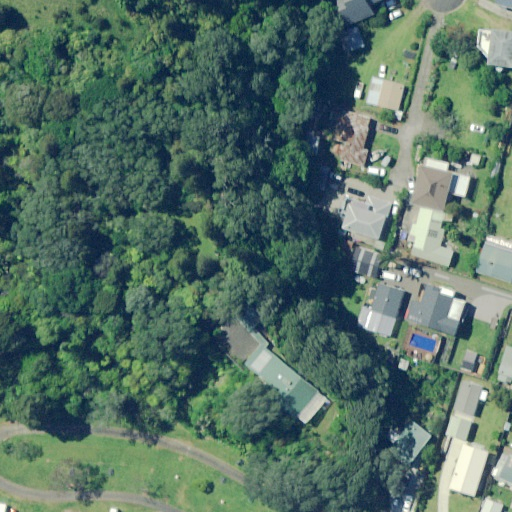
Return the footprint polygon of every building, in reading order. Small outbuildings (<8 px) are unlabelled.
[(330,0),(343,30),(375,17),(372,8),(384,3),(383,0),(330,0)] [(511,8),(511,0),(498,0),(498,5),(511,8)] [(358,29),(338,37),(345,55),(365,47),(358,29)] [(480,47),(494,65),(511,67),(511,33),(482,29),(480,47)] [(406,87),(373,77),(365,101),(399,111),(406,87)] [(367,150),(377,118),(337,106),(327,137),(338,140),(334,151),(343,154),(341,161),(367,168),(372,152),(367,150)] [(423,206),(447,214),(454,194),(468,198),(474,180),(428,164),(415,203),(423,206)] [(393,204),(369,196),(366,205),(345,199),(340,216),(350,219),(347,229),(382,240),(393,204)] [(447,214),(423,206),(417,224),(413,223),(410,234),(417,236),(409,261),(426,267),(429,260),(448,266),(453,252),(440,248),(446,231),(442,230),(447,214)] [(354,243),(343,240),(340,249),(351,252),(354,243)] [(511,282),(511,251),(488,243),(478,272),(511,284),(511,282)] [(350,270),(377,278),(383,254),(356,247),(350,270)] [(408,276),(385,269),(383,277),(405,285),(408,276)] [(406,292),(381,283),(372,310),(397,319),(406,292)] [(457,293),(431,284),(424,303),(416,300),(409,319),(458,337),(464,322),(461,321),(467,303),(455,299),(457,293)] [(319,386),(261,342),(246,362),(287,393),(281,401),(298,414),(319,386)] [(511,347),(510,346),(497,379),(511,384),(511,347)] [(490,392),(464,384),(457,410),(476,416),(481,399),(487,401),(490,392)] [(475,421),(455,414),(448,435),(469,441),(475,421)] [(433,435),(410,421),(395,445),(418,460),(433,435)] [(452,441),(448,454),(461,458),(455,475),(451,489),(477,497),(491,452),(452,441)] [(502,459),(497,469),(496,468),(493,475),(511,483),(511,456),(511,457),(506,455),(503,460),(502,459)] [(501,511),(504,505),(487,499),(482,511),(501,511)]
